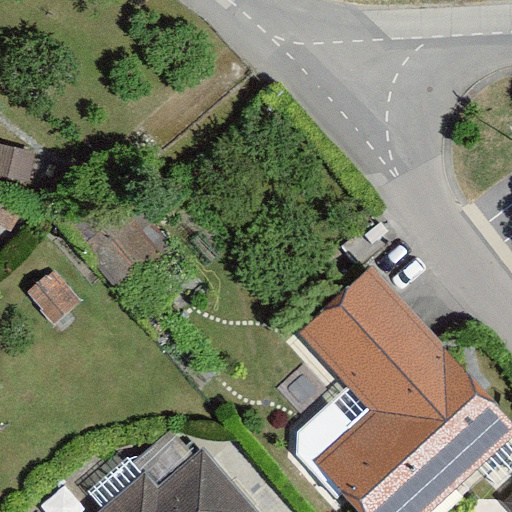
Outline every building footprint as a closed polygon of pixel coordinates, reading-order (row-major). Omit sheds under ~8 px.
[(38,167),(0,156),(0,239),(16,245),(38,167)] [(68,238),(129,307),(174,268),(113,199),(68,238)] [(452,511),(511,457),(511,402),(379,259),(310,323),(383,402),(324,457),(374,511),(452,511)] [(58,285),(28,307),(51,338),(81,317),(58,285)] [(245,511),(192,451),(120,511),(245,511)]
